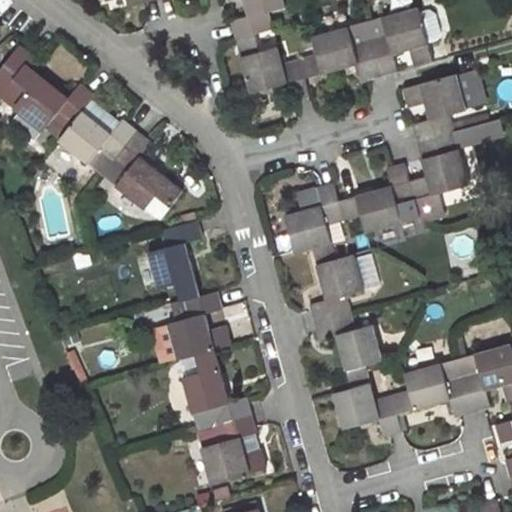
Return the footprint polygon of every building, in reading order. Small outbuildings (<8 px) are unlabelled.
[(245,0),(249,15),(232,20),(237,38),(255,33),(273,28),(268,11),(285,6),(283,0),(245,0)] [(419,7),(383,17),(387,34),(371,39),(380,75),(398,70),(393,53),(411,49),(415,66),(434,61),(428,41),(420,12),(419,7)] [(440,32),(435,14),(430,9),(420,12),(428,41),(438,39),(440,32)] [(349,26),(313,36),(315,46),(317,54),(300,58),(305,77),(358,63),(362,80),(380,75),(371,39),(353,43),(349,26)] [(237,38),(252,92),(287,82),(292,99),(310,95),(305,77),(300,58),(283,63),(278,46),(260,51),(255,33),(237,38)] [(300,58),(317,54),(315,46),(298,51),(300,58)] [(92,99),(95,96),(80,85),(68,99),(29,67),(35,59),(20,47),(0,72),(0,92),(45,129),(53,119),(56,115),(71,126),(83,111),(92,99)] [(485,101),(477,70),(458,75),(466,106),(485,101)] [(457,72),(403,88),(409,106),(426,102),(430,118),(413,123),(418,141),(454,131),(454,129),(452,122),(449,113),(467,108),(466,106),(458,75),(457,72)] [(120,122),(92,99),(83,111),(111,133),(120,122)] [(67,131),(59,140),(88,162),(102,173),(113,160),(138,130),(123,119),(120,122),(111,133),(83,111),(71,126),(67,131)] [(454,129),(490,120),(489,112),(452,122),(454,129)] [(71,126),(56,115),(53,119),(67,131),(71,126)] [(184,190),(141,156),(152,142),(138,130),(113,160),(127,171),(116,184),(116,185),(146,208),(157,194),(171,206),(184,190)] [(454,131),(418,141),(423,160),(427,175),(410,180),(415,199),(469,184),(454,131)] [(116,184),(127,171),(113,160),(102,173),(116,184)] [(402,222),(398,204),(415,199),(410,180),(405,163),(387,168),(392,185),(339,200),(344,219),(362,214),(366,231),(402,222)] [(321,205),(285,215),(295,251),(312,246),(332,241),(327,224),(344,219),(339,200),(334,182),(316,188),(321,205)] [(163,216),(171,206),(157,194),(146,208),(156,216),(163,216)] [(198,219),(162,229),(167,247),(149,252),(159,288),(177,283),(182,300),(200,295),(186,243),(203,238),(198,219)] [(348,240),(333,244),(337,258),(351,254),(348,240)] [(332,241),(312,246),(327,299),(309,304),(314,321),(351,311),(347,294),(364,290),(363,288),(355,257),(354,253),(337,258),(336,258),(332,241)] [(371,253),(355,257),(363,288),(380,284),(371,253)] [(200,295),(182,300),(186,318),(169,323),(169,324),(153,329),(162,362),(179,358),(179,359),(197,354),(215,349),(233,345),(227,326),(210,331),(205,314),(223,309),(218,291),(200,295)] [(351,311),(314,321),(319,339),(337,334),(351,387),(370,382),(366,364),(383,359),(382,355),(374,326),(373,323),(356,328),(355,325),(351,311)] [(389,322),(374,326),(382,355),(396,351),(389,322)] [(462,337),(457,338),(461,357),(467,355),(462,337)] [(461,357),(458,358),(473,412),(491,407),(486,389),(503,385),(508,402),(511,400),(511,345),(511,343),(467,355),(461,357)] [(215,349),(197,354),(201,371),(183,376),(198,429),(252,414),(248,396),(230,402),(215,349)] [(197,354),(179,359),(183,376),(201,371),(197,354)] [(458,358),(405,372),(410,390),(393,395),(398,414),(404,412),(450,399),(455,416),(473,412),(458,358)] [(351,387),(334,392),(344,428),(380,419),(384,436),(403,431),(401,425),(398,414),(393,395),(375,400),(370,382),(351,387)] [(404,412),(398,414),(401,425),(407,423),(404,412)] [(245,453),(240,437),(256,432),(257,432),(252,414),(198,429),(213,482),(250,472),(267,468),(262,449),(260,449),(245,453)] [(511,419),(496,424),(501,443),(511,439),(511,457),(506,459),(510,477),(511,476),(511,419)] [(260,449),(256,432),(240,437),(245,453),(260,449)] [(267,468),(250,472),(251,476),(267,471),(267,468)] [(231,496),(229,487),(212,491),(214,500),(231,496)] [(211,501),(209,492),(197,495),(199,504),(211,501)] [(480,503),(482,511),(501,511),(498,499),(480,503)] [(255,502),(223,511),(242,511),(256,508),(255,502)]
